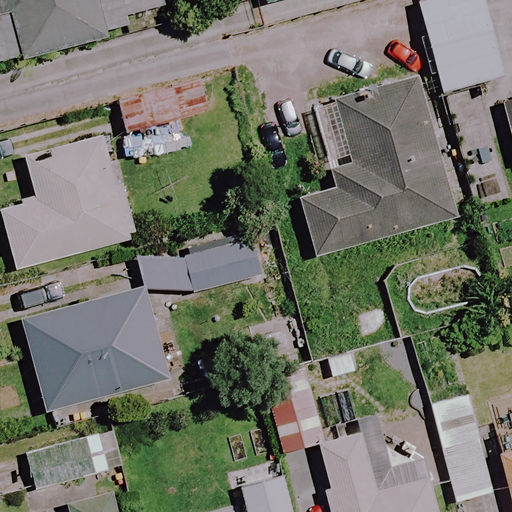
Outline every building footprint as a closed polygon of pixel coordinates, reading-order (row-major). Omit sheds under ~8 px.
[(0,0),(0,70),(129,33),(125,21),(167,9),(163,0),(0,0)] [(500,81),(479,0),(445,0),(420,6),(442,95),(500,81)] [(198,74),(114,102),(126,140),(210,112),(198,74)] [(423,83),(332,108),(349,172),(329,177),(334,195),(299,204),(314,261),(460,223),(423,83)] [(36,200),(0,210),(0,225),(13,271),(139,236),(109,129),(23,153),(36,200)] [(176,259),(189,302),(255,283),(242,240),(176,259)] [(145,292),(21,318),(42,418),(166,392),(145,292)] [(263,385),(275,449),(320,441),(307,376),(263,385)] [(491,497),(466,397),(428,406),(452,507),(491,497)] [(115,427),(19,455),(31,496),(127,467),(115,427)] [(390,493),(378,435),(321,448),(335,511),(437,511),(431,484),(390,493)] [(511,511),(511,454),(499,457),(511,511)] [(277,511),(269,469),(233,477),(240,511),(277,511)] [(109,511),(105,495),(67,504),(69,511),(109,511)]
